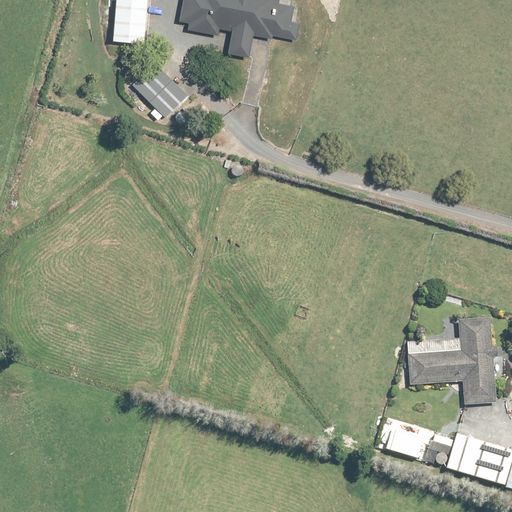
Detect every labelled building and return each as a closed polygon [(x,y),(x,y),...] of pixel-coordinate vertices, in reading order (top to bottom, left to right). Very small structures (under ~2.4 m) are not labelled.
[(110,0),(108,41),(146,43),(147,0),(110,0)] [(181,0),(177,22),(189,24),(187,31),(216,37),(217,28),(229,31),(224,54),(246,59),(251,35),(270,39),(271,34),(292,38),(295,23),(290,22),(293,6),(275,3),(275,0),(181,0)] [(130,83),(152,109),(148,112),(158,123),(164,118),(186,99),(153,62),(130,83)] [(486,320),(455,323),(457,339),(405,343),(408,388),(456,384),(458,406),(492,403),(489,361),(498,360),(497,344),(488,344),(486,320)] [(511,451),(452,433),(450,437),(429,430),(419,461),(511,490),(511,451)]
